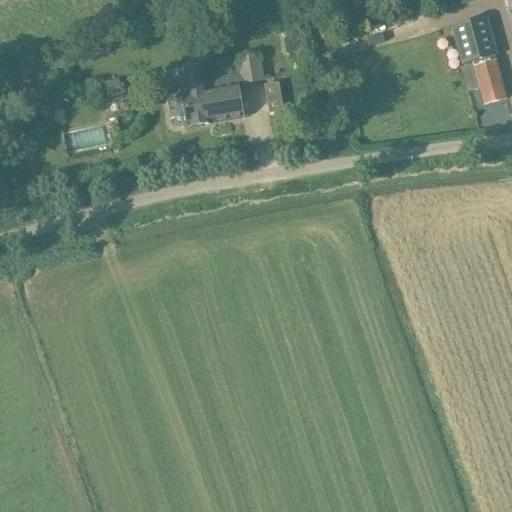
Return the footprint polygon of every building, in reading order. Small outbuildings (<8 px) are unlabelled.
[(451,27),(462,66),(473,63),(494,58),(498,57),(487,17),(451,27)] [(182,94),(188,129),(242,119),(237,90),(238,89),(241,87),(241,86),(264,82),(259,57),(237,61),(239,75),(234,76),(203,81),(201,67),(166,72),(170,95),(182,94)] [(474,68),(462,71),(468,92),(480,89),(484,105),(506,99),(495,62),(494,58),(473,63),(474,68)] [(111,116),(128,112),(120,78),(103,82),(111,116)] [(270,114),(282,112),(277,85),(265,87),(270,114)]
